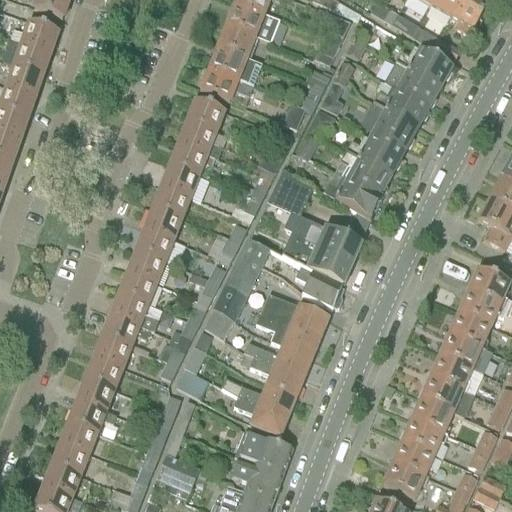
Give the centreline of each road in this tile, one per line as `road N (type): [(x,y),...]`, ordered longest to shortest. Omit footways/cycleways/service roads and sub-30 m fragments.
road 1 (tertiary): [(300,511),(394,280),(511,56)]
road 2 (residential): [(40,332),(68,313),(196,0)]
road 3 (residential): [(97,0),(0,283)]
road 4 (residential): [(0,469),(43,351),(40,332)]
